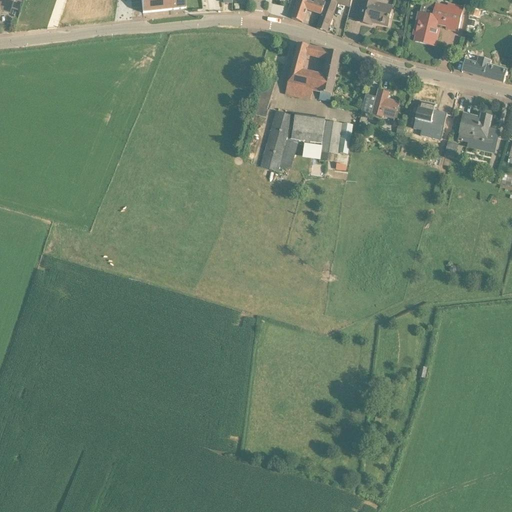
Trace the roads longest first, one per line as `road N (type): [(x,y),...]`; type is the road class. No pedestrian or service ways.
road 1 (tertiary): [(259,24),(511,95)]
road 2 (tertiary): [(49,39),(199,22),(259,24)]
